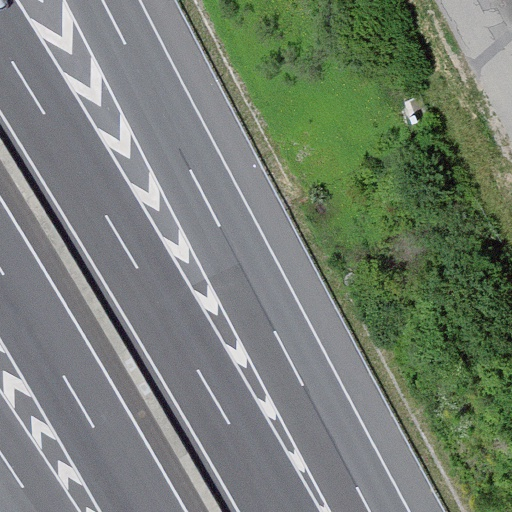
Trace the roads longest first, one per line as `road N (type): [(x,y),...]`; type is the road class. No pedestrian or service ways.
road 1 (motorway): [(353,511),(104,0)]
road 2 (motorway): [(283,511),(0,33)]
road 3 (motorway): [(0,275),(140,511)]
